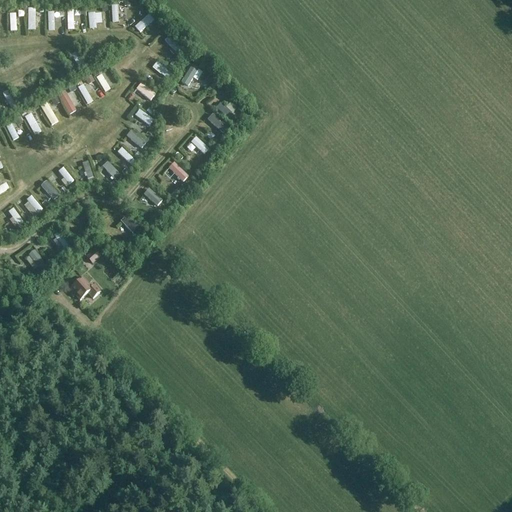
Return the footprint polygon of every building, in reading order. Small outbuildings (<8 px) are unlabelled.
[(132,10),(132,3),(121,3),(122,20),(129,20),(129,10),(132,10)] [(46,5),(37,5),(38,28),(46,28),(46,5)] [(26,10),(19,11),(20,26),(27,25),(26,10)] [(95,13),(88,14),(89,30),(96,29),(95,13)] [(148,15),(134,28),(140,34),(154,21),(148,15)] [(162,37),(165,44),(179,38),(176,31),(162,37)] [(80,53),(89,66),(96,61),(88,47),(80,53)] [(77,53),(72,56),(82,72),(88,69),(77,53)] [(129,61),(122,81),(129,83),(136,63),(129,61)] [(62,62),(56,65),(64,79),(69,76),(62,62)] [(157,62),(152,68),(166,81),(172,76),(157,62)] [(192,66),(182,83),(188,87),(198,69),(192,66)] [(104,73),(112,88),(119,85),(111,69),(104,73)] [(118,71),(114,73),(118,81),(122,78),(118,71)] [(110,90),(101,76),(96,79),(105,93),(110,90)] [(31,81),(35,92),(42,90),(38,78),(31,81)] [(85,81),(94,98),(100,95),(91,78),(85,81)] [(142,84),(136,91),(150,103),(156,96),(142,84)] [(83,85),(77,89),(87,106),(93,102),(83,85)] [(20,105),(26,101),(17,88),(12,91),(20,105)] [(8,91),(2,94),(9,109),(15,106),(8,91)] [(71,94),(77,107),(84,104),(78,91),(71,94)] [(65,92),(58,97),(69,117),(77,113),(65,92)] [(246,113),(243,111),(247,106),(239,101),(237,104),(229,99),(224,107),(242,119),(246,113)] [(58,118),(64,113),(54,100),(48,105),(58,118)] [(47,103),(40,107),(52,127),(58,123),(47,103)] [(220,104),(215,109),(230,123),(235,117),(220,104)] [(139,110),(133,117),(148,128),(154,122),(139,110)] [(213,115),(207,121),(222,134),(227,128),(213,115)] [(15,121),(5,126),(12,140),(23,135),(15,121)] [(132,131),(127,138),(142,150),(147,143),(132,131)] [(196,138),(191,144),(205,157),(210,151),(196,138)] [(133,160),(122,149),(118,153),(128,164),(133,160)] [(184,159),(179,165),(195,178),(200,172),(184,159)] [(94,179),(88,162),(82,164),(88,181),(94,179)] [(108,163),(103,167),(117,183),(123,178),(108,163)] [(174,164),(169,170),(183,183),(188,177),(174,164)] [(74,182),(63,168),(58,172),(69,186),(74,182)] [(59,196),(47,182),(41,188),(53,201),(59,196)] [(6,184),(0,187),(0,194),(9,190),(6,184)] [(166,208),(172,200),(160,189),(153,196),(166,208)] [(43,211),(31,197),(26,201),(38,215),(43,211)] [(24,225),(13,210),(8,213),(20,229),(24,225)] [(87,215),(81,217),(85,228),(78,230),(80,237),(86,235),(87,236),(93,234),(87,215)] [(141,233),(126,217),(120,222),(136,238),(141,233)] [(60,232),(53,237),(55,239),(52,241),(61,255),(65,252),(67,254),(72,251),(60,232)] [(113,243),(122,250),(127,244),(119,237),(113,243)] [(29,258),(26,260),(34,272),(39,268),(40,271),(46,267),(35,251),(28,256),(29,258)] [(48,251),(43,254),(46,259),(51,256),(48,251)] [(80,264),(88,274),(103,262),(94,251),(86,258),(87,259),(80,264)] [(83,279),(71,290),(80,302),(89,295),(93,300),(102,293),(95,285),(91,288),(83,279)]
